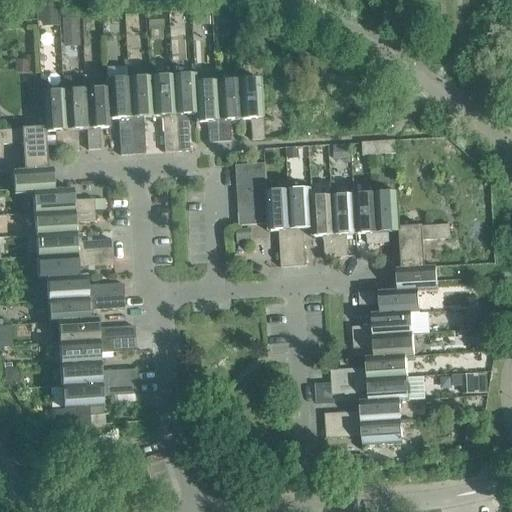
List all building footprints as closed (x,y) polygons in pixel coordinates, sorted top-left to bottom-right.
[(57,5),(35,6),(36,22),(36,28),(59,27),(58,20),(57,5)] [(77,19),(58,20),(59,27),(60,48),(79,47),(77,19)] [(81,21),(81,34),(85,34),(85,25),(90,25),(90,21),(81,21)] [(162,21),(147,22),(147,32),(149,32),(149,29),(161,28),(161,31),(163,31),(162,21)] [(14,61),(13,74),(27,75),(28,62),(14,61)] [(194,76),(171,77),(176,153),(188,152),(186,120),(184,121),(184,116),(194,116),(195,116),(193,84),(194,84),(194,76)] [(171,77),(149,78),(152,118),(163,118),(163,122),(162,122),(164,154),(176,153),(171,77)] [(149,78),(127,80),(132,156),(144,155),(142,123),(140,123),(140,119),(152,118),(149,78)] [(105,81),(105,90),(106,90),(108,121),(109,121),(119,120),(119,124),(118,125),(120,157),(132,156),(127,80),(105,81)] [(259,80),(236,82),(239,121),(249,121),(250,141),(263,140),(259,80)] [(236,82),(215,83),(218,143),(229,142),(228,122),(239,121),(236,82)] [(215,83),(194,84),(193,84),(195,116),(194,116),(195,124),(206,123),(207,144),(218,143),(215,83)] [(106,90),(105,90),(84,91),(87,131),(86,131),(87,151),(99,150),(98,130),(109,129),(109,121),(108,121),(106,90)] [(84,91),(63,92),(67,152),(78,152),(77,131),(86,131),(87,131),(84,91)] [(40,94),(42,129),(43,129),(43,133),(44,133),(55,133),(56,153),(67,152),(63,92),(40,94)] [(0,145),(21,144),(23,171),(46,170),(44,133),(43,133),(43,129),(42,129),(0,131),(0,145)] [(384,142),(385,155),(395,154),(394,142),(384,142)] [(362,144),(362,156),(373,156),(372,143),(362,144)] [(350,146),(333,147),(334,161),(351,160),(350,146)] [(298,150),(287,151),(287,159),(298,158),(298,150)] [(236,179),(265,177),(264,165),(235,167),(236,179)] [(13,196),(32,195),(52,194),(52,191),(51,170),(46,170),(23,171),(11,172),(13,196)] [(236,191),(266,189),(265,177),(236,179),(236,191)] [(266,193),(266,189),(236,191),(237,203),(266,201),(266,193)] [(32,195),(33,215),(93,211),(93,200),(72,202),(71,190),(52,191),(52,194),(32,195)] [(300,231),(310,230),(312,230),(310,199),(311,199),(310,190),(288,192),(292,267),(304,267),(304,259),(302,235),(301,235),(300,231)] [(280,268),(292,267),(288,192),(266,193),(266,201),(267,213),(267,225),(268,233),(279,232),(280,236),(278,236),(280,268)] [(388,234),(398,233),(399,233),(399,229),(400,229),(398,193),(375,195),(377,244),(388,244),(388,234)] [(366,245),(377,244),(375,195),(353,196),(355,236),(366,235),(366,245)] [(345,237),(355,236),(353,196),(331,198),(335,258),(346,257),(345,237)] [(324,258),(335,258),(331,198),(311,199),(310,199),(312,230),(310,230),(311,239),(323,238),(324,258)] [(103,200),(93,200),(93,211),(104,211),(103,200)] [(237,203),(238,215),(267,213),(266,201),(237,203)] [(33,215),(34,237),(74,234),(73,224),(94,222),(93,211),(33,215)] [(238,227),(267,225),(267,213),(238,215),(238,227)] [(398,233),(401,270),(424,269),(423,241),(449,240),(449,226),(400,229),(399,229),(399,233),(398,233)] [(250,230),(235,230),(236,245),(251,244),(250,230)] [(34,237),(36,259),(112,254),(111,241),(79,243),(79,245),(75,245),(74,234),(34,237)] [(37,281),(46,281),(46,279),(77,278),(77,277),(76,266),(80,266),(80,268),(112,266),(112,254),(36,259),(37,281)] [(396,271),(397,292),(398,295),(418,293),(437,292),(436,268),(424,269),(401,270),(396,271)] [(46,281),(47,302),(123,297),(122,285),(90,287),(90,289),(86,289),(85,276),(77,277),(77,278),(46,279),(46,281)] [(379,305),(379,315),(379,316),(411,314),(411,315),(419,314),(418,293),(398,295),(397,292),(358,294),(359,306),(379,305)] [(48,324),(57,323),(57,322),(88,321),(88,320),(87,310),(91,310),(91,311),(123,310),(123,297),(47,302),(48,324)] [(497,309),(477,310),(477,311),(478,324),(498,323),(497,309)] [(351,328),(352,339),(412,335),(411,315),(411,314),(379,316),(379,315),(371,315),(372,327),(351,328)] [(57,323),(58,345),(134,340),(133,328),(101,329),(101,331),(97,331),(96,319),(88,320),(88,321),(57,322),(57,323)] [(373,349),(374,359),(374,360),(405,358),(405,359),(413,358),(412,335),(352,339),(353,350),(373,349)] [(493,336),(480,336),(480,353),(493,353),(493,336)] [(58,345),(59,365),(99,363),(98,353),(102,352),(102,354),(134,352),(134,340),(58,345)] [(330,371),(330,384),(406,379),(405,359),(405,358),(374,360),(374,359),(365,359),(366,371),(362,371),(362,370),(330,371)] [(59,365),(61,388),(136,383),(136,371),(124,371),(115,372),(104,372),(104,374),(100,374),(99,363),(59,365)] [(463,387),(462,387),(462,396),(488,395),(487,375),(462,376),(462,377),(463,387)] [(367,392),(368,402),(368,403),(399,401),(399,402),(408,402),(406,379),(330,384),(331,396),(338,396),(341,398),(350,398),(353,395),(363,394),(363,392),(367,392)] [(136,383),(61,388),(62,410),(88,409),(102,408),(101,396),(105,395),(105,397),(137,395),(136,383)] [(324,415),(325,427),(400,423),(399,402),(399,401),(368,403),(368,402),(360,402),(360,415),(356,415),(356,413),(324,415)] [(102,408),(88,409),(89,417),(102,416),(102,408)] [(62,410),(48,411),(49,424),(89,422),(89,417),(88,409),(62,410)] [(102,416),(89,417),(89,422),(89,426),(104,426),(104,416),(102,416)] [(400,423),(325,427),(326,440),(357,438),(357,436),(362,436),(362,448),(402,445),(400,423)] [(465,446),(465,450),(478,452),(479,444),(473,443),(465,446)]
